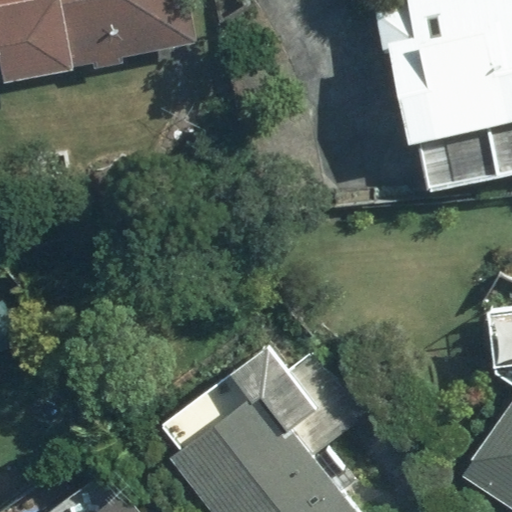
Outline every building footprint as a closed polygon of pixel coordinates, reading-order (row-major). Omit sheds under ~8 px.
[(0,0),(0,72),(2,84),(198,48),(188,0),(0,0)] [(511,0),(406,0),(407,2),(376,9),(414,184),(511,162),(511,0)] [(511,505),(511,303),(491,302),(487,377),(511,378),(511,403),(464,473),(511,505)] [(356,511),(317,457),(367,420),(315,348),(289,367),(275,346),(157,432),(215,511),(356,511)] [(142,511),(102,463),(41,511),(142,511)]
